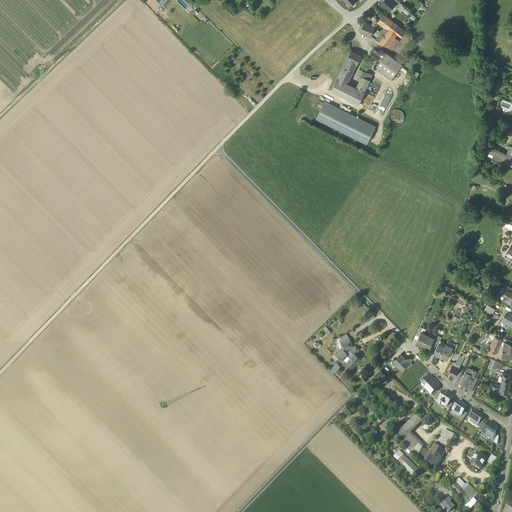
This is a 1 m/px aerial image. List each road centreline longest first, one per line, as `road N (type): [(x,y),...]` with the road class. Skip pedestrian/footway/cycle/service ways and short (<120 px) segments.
road 1 (track): [(221,152),(0,379)]
road 2 (track): [(406,341),(240,511)]
road 3 (track): [(221,152),(362,295)]
road 4 (residential): [(362,295),(452,388),(511,426)]
road 5 (track): [(352,17),(221,152)]
road 6 (track): [(123,0),(0,116)]
